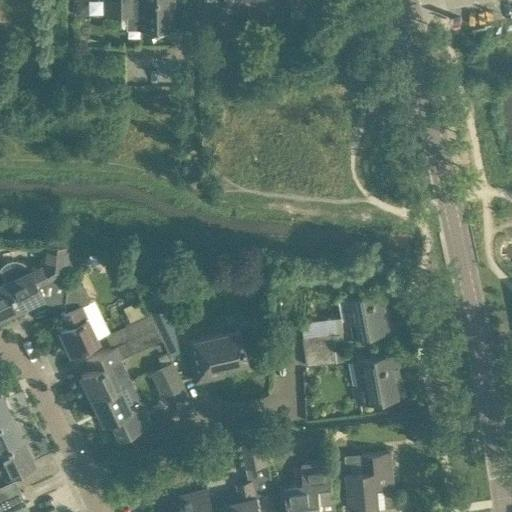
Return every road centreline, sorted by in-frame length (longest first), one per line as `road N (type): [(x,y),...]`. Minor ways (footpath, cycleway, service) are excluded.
road 1 (tertiary): [(504,511),(404,0)]
road 2 (residential): [(86,475),(180,426),(287,396),(284,326)]
road 3 (residential): [(86,475),(32,364),(17,347),(0,347)]
road 4 (residential): [(196,160),(193,0)]
